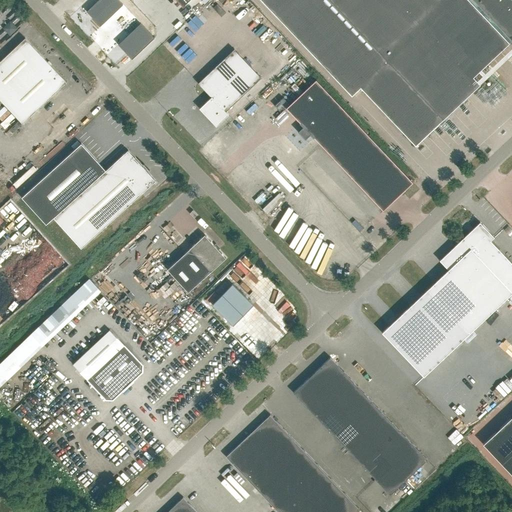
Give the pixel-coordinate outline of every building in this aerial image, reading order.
[(98,0),(87,11),(101,26),(123,5),(118,0),(98,0)] [(511,40),(511,0),(261,0),(352,96),(360,87),(415,145),(480,84),(473,77),(511,40)] [(140,23),(118,44),(132,59),(155,38),(140,23)] [(0,99),(22,123),(66,82),(25,38),(0,61),(0,99)] [(226,111),(261,78),(234,49),(198,83),(211,97),(199,108),(216,126),(228,114),(226,111)] [(316,80),(286,108),(300,123),(303,127),(298,132),(305,139),(310,135),(314,138),(383,210),(412,182),(316,80)] [(53,217),(81,248),(155,181),(128,150),(106,170),(81,143),(22,197),(46,224),(53,217)] [(511,263),(490,240),(494,237),(480,222),(439,260),(448,269),(382,332),(423,376),(511,293),(511,263)] [(205,235),(167,269),(188,292),(226,258),(205,235)] [(232,284),(212,304),(233,325),(253,304),(232,284)] [(74,363),(73,364),(87,379),(90,377),(93,379),(94,380),(95,381),(97,381),(97,380),(98,380),(121,358),(138,376),(142,372),(142,365),(129,351),(124,345),(109,330),(74,363)] [(358,387),(330,357),(319,368),(333,383),(322,393),(336,407),(358,387)] [(322,393),(333,383),(319,368),(293,392),(307,407),(322,393)] [(336,407),(349,422),(371,401),(358,387),(336,407)] [(321,422),(336,407),(322,393),(307,407),(321,422)] [(349,422),(363,436),(385,416),(371,401),(349,422)] [(349,422),(336,407),(321,422),(335,436),(349,422)] [(259,425),(273,440),(284,429),(270,414),(259,425)] [(363,436),(377,451),(399,430),(385,416),(363,436)] [(511,416),(483,444),(511,474),(511,416)] [(348,451),(363,436),(349,422),(335,436),(348,451)] [(239,471),(273,440),(259,425),(226,456),(239,471)] [(284,429),(273,440),(239,471),(255,487),(299,445),(284,429)] [(377,451),(391,466),(413,445),(399,430),(377,451)] [(362,465),(377,451),(363,436),(348,451),(362,465)] [(299,445),(255,487),(270,503),(314,461),(299,445)] [(413,445),(391,466),(405,480),(427,459),(413,445)] [(376,480),(391,466),(377,451),(362,465),(376,480)] [(278,511),(292,511),(330,477),(314,461),(270,503),(278,511)] [(405,480),(391,466),(376,480),(390,494),(405,480)] [(325,511),(345,493),(330,477),(292,511),(325,511)] [(357,511),(360,510),(345,493),(325,511),(357,511)] [(172,507),(175,511),(196,511),(197,511),(183,497),(172,507)]
